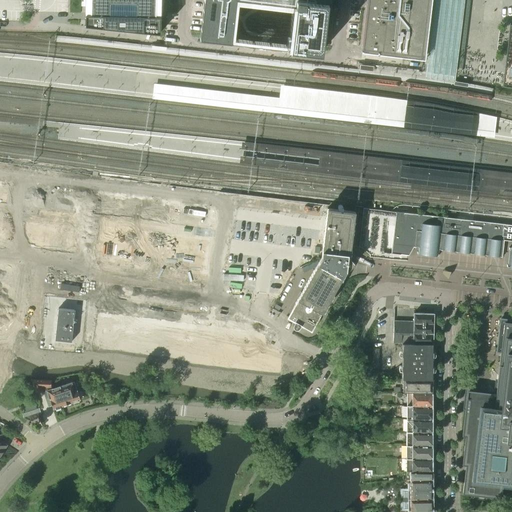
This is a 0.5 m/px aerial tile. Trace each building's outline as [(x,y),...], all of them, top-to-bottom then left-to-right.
[(85,14),(85,25),(106,27),(146,32),(160,33),(160,15),(155,15),(155,0),(90,0),(90,14),(85,14)] [(203,0),(199,38),(241,43),(283,48),(321,52),(326,5),(326,0),(203,0)] [(361,50),(361,52),(424,59),(430,0),(367,0),(367,7),(366,7),(364,25),(362,39),(364,39),(362,50),(361,50)] [(431,0),(425,56),(423,73),(454,77),(456,60),(464,0),(431,0)] [(505,66),(502,87),(511,88),(511,24),(510,25),(505,66)] [(355,107),(354,111),(362,112),(381,114),(390,115),(391,111),(391,107),(364,104),(355,103),(355,107)] [(396,166),(342,159),(341,170),(395,176),(396,166)] [(511,179),(497,177),(496,187),(511,188),(511,179)] [(104,198),(102,213),(103,213),(103,211),(113,212),(113,214),(114,214),(115,199),(104,198)] [(115,199),(114,214),(115,214),(115,213),(124,214),(123,215),(124,216),(126,200),(115,199)] [(126,200),(124,216),(125,216),(126,214),(134,215),(134,217),(135,217),(137,202),(126,200)] [(137,202),(135,217),(136,217),(136,215),(145,216),(145,218),(146,218),(148,203),(137,202)] [(148,203),(146,218),(147,218),(147,217),(156,218),(156,219),(157,219),(159,204),(148,203)] [(159,204),(157,219),(158,220),(158,218),(167,219),(166,221),(167,221),(169,206),(159,204)] [(169,206),(167,221),(168,221),(169,219),(177,220),(177,222),(178,222),(180,207),(169,206)] [(180,207),(178,222),(179,222),(179,221),(188,222),(188,223),(189,223),(191,208),(180,207)] [(363,212),(359,247),(361,247),(369,254),(369,256),(369,257),(398,260),(399,254),(407,255),(408,255),(414,247),(418,247),(423,248),(433,249),(438,250),(440,250),(440,251),(441,252),(442,252),(443,252),(443,251),(443,250),(444,250),(454,251),(454,252),(455,252),(455,253),(456,253),(456,254),(457,254),(457,253),(458,253),(458,252),(469,253),(469,254),(470,254),(470,255),(471,255),(472,255),(473,255),(473,254),(484,255),(484,256),(485,256),(485,257),(486,257),(487,257),(488,256),(488,255),(491,256),(494,256),(502,257),(504,240),(511,241),(511,224),(441,217),(437,216),(427,215),(419,214),(404,213),(396,212),(391,211),(364,208),(363,207),(363,212)] [(191,208),(189,223),(190,224),(190,222),(199,223),(199,225),(200,225),(202,210),(191,208)] [(321,256),(321,257),(287,318),(294,322),(293,325),(293,326),(293,327),(293,328),(294,329),(295,329),(296,330),(297,330),(298,330),(298,329),(299,328),(301,326),(311,332),(346,270),(354,263),(348,256),(350,245),(351,246),(355,212),(327,208),(323,245),(321,256)] [(202,210),(200,225),(201,225),(201,223),(210,224),(210,226),(211,226),(213,211),(202,210)] [(28,216),(25,241),(37,243),(36,252),(49,253),(50,248),(73,251),(78,217),(80,217),(81,217),(40,212),(40,217),(28,216)] [(99,227),(96,256),(98,257),(99,251),(110,252),(110,258),(118,259),(120,242),(111,241),(113,228),(99,227)] [(120,242),(118,259),(121,259),(121,254),(132,255),(131,261),(140,262),(142,245),(133,244),(135,231),(121,230),(120,242)] [(142,245),(140,262),(142,262),(143,257),(154,258),(153,263),(162,264),(164,247),(155,246),(157,234),(143,232),(142,245)] [(164,247),(162,264),(164,265),(165,259),(176,261),(175,266),(183,267),(185,250),(177,249),(178,237),(165,235),(164,247)] [(185,250),(183,267),(186,267),(187,262),(198,263),(197,269),(206,270),(208,253),(199,252),(200,239),(187,238),(185,250)] [(58,308),(55,340),(71,342),(75,310),(58,308)] [(393,343),(402,343),(413,344),(433,344),(434,313),(414,313),(413,321),(394,321),(393,343)] [(98,319),(95,346),(103,347),(103,348),(112,349),(115,325),(114,325),(114,326),(107,326),(108,320),(98,319)] [(465,409),(462,436),(465,436),(462,465),(466,466),(465,474),(464,474),(462,494),(473,495),(475,496),(485,497),(501,499),(502,484),(511,485),(511,320),(504,319),(500,319),(500,322),(497,351),(496,351),(496,353),(497,353),(497,352),(500,352),(499,363),(499,368),(495,368),(493,369),(492,369),(491,376),(492,377),(478,388),(478,390),(478,391),(467,390),(467,393),(466,394),(467,394),(466,402),(465,409)] [(131,327),(128,351),(136,352),(137,351),(142,352),(145,352),(148,325),(138,324),(138,330),(131,329),(132,327),(131,327)] [(155,330),(152,354),(161,355),(161,354),(169,355),(172,328),(163,327),(162,332),(156,332),(156,330),(155,330)] [(172,328),(169,355),(176,356),(176,357),(185,358),(188,334),(187,334),(187,335),(180,335),(181,329),(172,328)] [(195,334),(192,361),(200,362),(200,363),(209,364),(212,339),(211,339),(211,341),(204,341),(205,335),(195,334)] [(228,341),(225,366),(233,367),(234,366),(239,366),(239,367),(242,367),(245,340),(235,339),(235,344),(228,344),(229,342),(228,341)] [(413,344),(402,343),(402,379),(433,379),(433,344),(413,344)] [(251,357),(250,366),(267,368),(267,370),(278,372),(280,360),(276,360),(277,353),(278,353),(278,352),(266,351),(267,348),(257,347),(255,357),(251,357)] [(368,370),(379,370),(379,349),(373,349),(373,360),(368,370)] [(50,387),(51,380),(31,379),(36,392),(42,390),(41,386),(50,387)] [(433,379),(403,379),(403,392),(407,392),(433,393),(433,384),(433,379)] [(50,390),(44,392),(48,405),(51,404),(53,408),(54,407),(55,409),(60,407),(60,406),(80,399),(77,390),(76,390),(74,381),(52,388),(52,389),(50,390),(50,389),(49,389),(50,390)] [(407,392),(407,406),(433,406),(433,393),(407,392)] [(24,413),(22,414),(23,418),(29,421),(37,418),(40,412),(39,408),(36,409),(34,404),(23,408),(23,409),(24,413)] [(407,406),(407,419),(432,419),(433,406),(407,406)] [(407,419),(407,432),(432,432),(432,419),(407,419)] [(407,432),(406,445),(432,446),(432,432),(407,432)] [(406,445),(406,458),(432,458),(432,446),(406,445)] [(406,471),(410,471),(432,472),(432,458),(406,458),(406,471)] [(406,480),(410,479),(432,479),(432,472),(410,471),(406,471),(406,480)] [(400,489),(401,499),(432,499),(432,479),(410,479),(410,483),(408,483),(408,489),(400,489)] [(432,511),(432,499),(401,499),(401,510),(408,510),(408,511),(432,511)]
